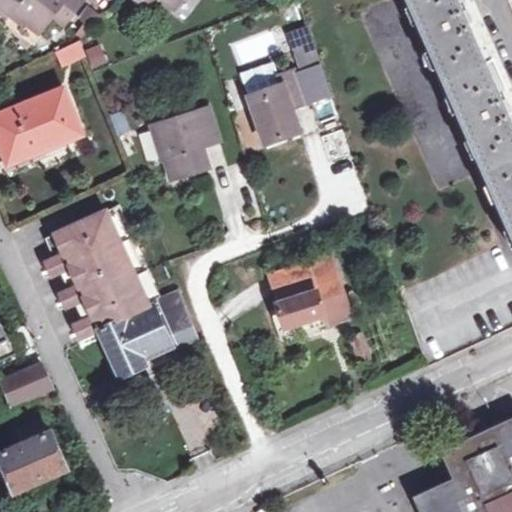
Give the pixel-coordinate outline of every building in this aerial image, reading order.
[(0,0),(0,8),(9,16),(13,11),(29,24),(41,33),(54,16),(66,25),(85,0),(0,0)] [(136,0),(146,7),(151,0),(160,0),(174,10),(181,0),(136,0)] [(511,116),(510,113),(511,112),(511,109),(506,97),(504,97),(472,23),(473,23),(467,8),(465,9),(460,0),(408,0),(511,233),(511,116)] [(25,28),(29,24),(13,11),(9,16),(25,28)] [(310,26),(289,33),(302,70),(323,63),(310,26)] [(81,42),(56,52),(62,68),(87,57),(81,42)] [(92,68),(108,63),(102,44),(86,50),(92,68)] [(316,100),(330,95),(319,64),(305,69),(316,100)] [(301,71),(276,80),(279,89),(248,100),(266,146),(298,135),(289,111),(312,101),(301,71)] [(31,147),(34,153),(83,133),(63,87),(0,112),(0,146),(4,157),(31,147)] [(155,129),(174,181),(194,174),(192,170),(209,165),(202,147),(219,141),(207,110),(155,129)] [(140,136),(148,162),(160,159),(152,132),(140,136)] [(31,147),(4,157),(7,163),(34,153),(31,147)] [(43,239),(88,333),(100,327),(156,302),(161,299),(115,207),(43,239)] [(270,274),(287,322),(323,309),(328,321),(352,313),(331,252),(270,274)] [(200,334),(182,291),(161,299),(178,343),(200,334)] [(121,376),(151,361),(152,364),(178,352),(156,302),(100,327),(121,376)] [(362,331),(350,336),(359,362),(371,357),(362,331)] [(44,361),(2,380),(13,405),(55,386),(44,361)] [(67,467),(45,416),(20,428),(26,441),(0,452),(0,457),(15,490),(67,467)] [(511,511),(511,416),(446,445),(458,474),(420,492),(428,511),(511,511)]
